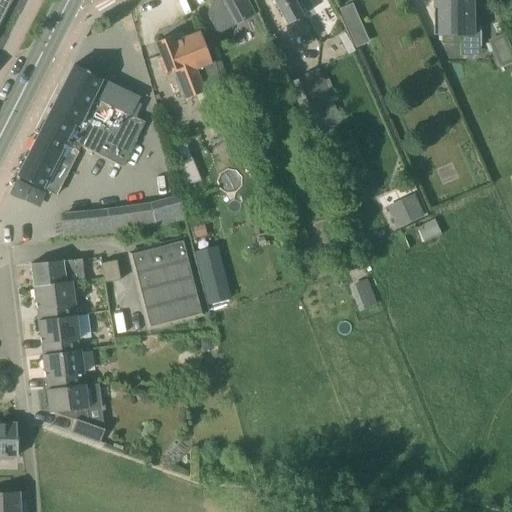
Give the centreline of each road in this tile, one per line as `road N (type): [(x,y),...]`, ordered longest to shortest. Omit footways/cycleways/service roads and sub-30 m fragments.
road 1 (residential): [(23,421),(0,267)]
road 2 (secondary): [(0,136),(69,0)]
